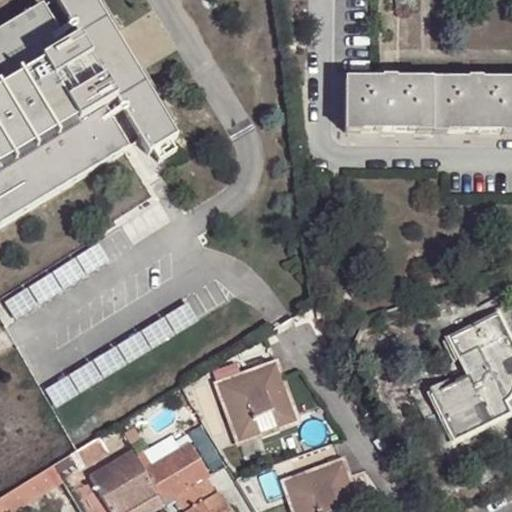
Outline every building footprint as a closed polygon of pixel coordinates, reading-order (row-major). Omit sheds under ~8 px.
[(44,0),(0,26),(0,221),(131,144),(107,102),(119,95),(151,149),(180,132),(99,0),(61,0),(82,33),(69,40),(44,0)] [(511,85),(345,85),(345,135),(511,135),(511,85)] [(468,374),(455,381),(476,429),(507,415),(506,411),(503,403),(507,401),(510,398),(511,395),(511,393),(511,348),(496,315),(447,339),(457,361),(474,352),(485,374),(481,378),(480,384),(474,386),(468,374)] [(451,364),(457,361),(447,339),(441,342),(451,364)] [(276,366),(259,372),(291,426),(297,424),(276,366)] [(291,426),(259,372),(240,378),(241,385),(233,386),(232,381),(217,386),(239,445),(261,437),(255,419),(271,413),(278,430),(291,426)] [(241,385),(240,378),(232,381),(233,386),(241,385)] [(476,429),(455,381),(429,393),(437,409),(453,441),(476,429)] [(280,435),(278,430),(271,413),(255,419),(261,437),(263,441),(280,435)] [(98,439),(67,458),(73,466),(76,473),(107,454),(98,439)] [(149,472),(142,476),(157,499),(162,507),(174,500),(202,484),(209,480),(190,448),(149,472)] [(134,462),(129,455),(87,481),(105,511),(134,511),(157,499),(142,476),(134,462)] [(67,458),(51,468),(57,476),(73,466),(67,458)] [(140,458),(134,462),(142,476),(149,472),(140,458)] [(359,511),(340,463),(317,472),(339,511),(359,511)] [(339,511),(317,472),(304,476),(306,481),(299,483),(298,478),(285,484),(294,511),(332,511),(336,511),(339,511)] [(30,481),(0,499),(0,503),(5,511),(13,511),(40,496),(30,481)] [(202,484),(174,500),(181,511),(188,511),(211,499),(202,484)] [(211,499),(188,511),(229,511),(219,495),(211,499)] [(157,499),(134,511),(158,511),(163,509),(162,507),(157,499)]
